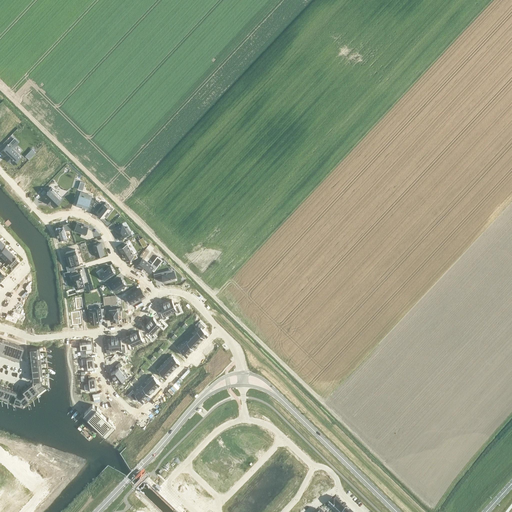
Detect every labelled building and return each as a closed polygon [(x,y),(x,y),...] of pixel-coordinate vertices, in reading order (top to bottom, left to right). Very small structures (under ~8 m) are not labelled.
[(7,144),(1,151),(3,154),(5,156),(10,161),(14,158),(17,160),(20,157),(19,156),(17,154),(15,152),(15,151),(12,149),(13,148),(12,146),(13,145),(14,144),(15,143),(16,142),(16,141),(13,138),(7,144)] [(44,189),(41,192),(43,195),(44,195),(43,196),(44,196),(47,199),(46,200),(50,204),(50,203),(51,203),(54,206),(57,203),(58,204),(58,203),(57,203),(62,198),(62,199),(62,198),(51,188),(47,192),(46,192),(44,189)] [(79,195),(75,205),(88,209),(91,199),(79,195)] [(100,202),(96,208),(98,210),(97,212),(104,217),(105,216),(105,217),(106,217),(111,211),(109,210),(110,209),(112,207),(105,202),(103,204),(100,202)] [(77,223),(74,230),(87,235),(88,238),(93,237),(91,231),(87,229),(88,227),(77,223)] [(59,227),(55,228),(57,233),(57,235),(58,235),(59,240),(67,238),(65,231),(71,229),(69,225),(65,226),(64,224),(59,225),(59,227)] [(122,224),(114,229),(117,233),(116,233),(119,240),(125,236),(126,237),(127,239),(133,235),(131,232),(127,227),(125,228),(125,229),(122,224)] [(97,244),(93,245),(96,257),(104,254),(101,243),(97,244)] [(127,244),(120,248),(126,259),(129,257),(131,260),(137,257),(135,253),(133,255),(127,244)] [(0,254),(1,255),(8,248),(5,246),(0,251),(0,254)] [(8,248),(1,255),(4,258),(11,251),(8,248)] [(75,249),(66,252),(70,266),(67,267),(68,271),(75,269),(74,265),(79,264),(75,249)] [(6,260),(13,253),(11,251),(4,258),(6,260)] [(6,260),(9,263),(16,256),(13,253),(6,260)] [(16,256),(9,263),(13,267),(20,260),(16,256)] [(142,258),(137,265),(142,269),(144,271),(145,271),(148,274),(151,270),(154,271),(163,260),(157,256),(151,264),(142,258)] [(102,268),(96,272),(100,277),(102,276),(105,280),(115,273),(110,266),(104,271),(102,268)] [(73,279),(70,280),(72,285),(75,284),(76,288),(84,286),(80,272),(78,273),(77,270),(71,271),(73,275),(72,275),(73,279)] [(167,271),(161,272),(162,278),(165,277),(166,283),(177,280),(175,272),(168,274),(167,271)] [(112,284),(109,286),(113,292),(116,291),(117,291),(126,285),(121,278),(119,279),(119,278),(117,276),(112,279),(113,279),(114,282),(112,284)] [(140,288),(127,296),(131,303),(138,299),(141,297),(144,295),(140,288)] [(172,300),(166,302),(171,314),(177,311),(178,313),(180,311),(178,306),(175,307),(172,300)] [(163,304),(160,305),(164,312),(161,314),(163,319),(167,318),(166,316),(171,314),(166,302),(166,303),(165,302),(163,303),(163,304)] [(94,310),(89,311),(90,323),(99,322),(98,318),(102,318),(100,307),(94,308),(94,310)] [(110,314),(109,315),(110,319),(111,318),(111,320),(114,320),(114,321),(118,320),(118,314),(121,313),(120,307),(117,308),(110,309),(110,314)] [(80,312),(71,313),(72,325),(81,324),(80,312)] [(149,322),(156,329),(160,325),(163,328),(166,325),(161,321),(159,323),(153,318),(151,320),(149,322)] [(149,322),(145,327),(150,332),(148,335),(153,339),(155,337),(152,334),(156,329),(149,322)] [(195,329),(196,330),(196,329),(204,337),(206,336),(208,334),(203,329),(205,326),(200,322),(198,324),(199,325),(195,329)] [(192,333),(194,335),(200,341),(204,337),(196,329),(196,330),(192,333)] [(139,331),(133,334),(137,343),(138,345),(144,343),(145,344),(147,343),(145,337),(142,339),(139,331)] [(130,335),(127,337),(131,344),(128,345),(130,351),(133,349),(132,346),(137,343),(133,334),(132,334),(130,335)] [(194,335),(190,338),(197,345),(200,341),(194,335)] [(0,338),(0,353),(20,360),(24,347),(0,338)] [(115,339),(114,339),(116,350),(122,349),(122,352),(125,352),(125,346),(122,346),(121,338),(118,338),(115,339)] [(187,342),(193,348),(197,345),(190,338),(187,342)] [(109,348),(106,348),(107,354),(110,354),(110,352),(116,351),(116,350),(114,339),(108,340),(109,348)] [(157,350),(163,344),(161,341),(155,347),(157,350)] [(183,345),(190,352),(193,348),(187,342),(186,341),(183,345)] [(91,342),(79,343),(80,349),(85,348),(86,353),(88,353),(92,353),(91,342)] [(182,344),(178,348),(186,356),(190,352),(183,345),(182,344)] [(172,355),(168,358),(176,366),(180,362),(172,355)] [(93,358),(81,359),(82,365),(87,364),(87,369),(90,369),(94,369),(93,358)] [(168,358),(164,362),(172,370),(176,366),(168,358)] [(117,368),(111,373),(115,378),(125,371),(124,371),(123,371),(120,367),(122,365),(120,362),(115,366),(117,368)] [(164,362),(161,366),(169,374),(172,370),(164,362)] [(161,366),(157,370),(165,378),(169,374),(161,366)] [(125,371),(115,378),(115,379),(116,381),(117,381),(119,383),(125,378),(127,381),(132,377),(130,375),(128,376),(125,371)] [(42,375),(33,376),(33,381),(36,381),(36,383),(42,386),(41,380),(43,380),(42,375)] [(152,375),(148,379),(156,387),(160,383),(152,375)] [(89,384),(84,385),(85,391),(96,390),(95,379),(91,379),(88,379),(89,384)] [(145,382),(144,383),(146,384),(153,390),(156,387),(148,379),(145,382)] [(33,383),(28,387),(34,394),(38,390),(38,389),(42,386),(36,383),(35,384),(34,385),(33,383)] [(143,388),(149,394),(153,390),(146,384),(143,388)] [(138,390),(146,398),(149,394),(143,388),(141,386),(138,390)] [(28,387),(23,391),(25,393),(29,398),(34,394),(28,387)] [(6,388),(3,397),(8,399),(11,390),(6,388)] [(132,392),(130,395),(135,399),(137,397),(142,402),(144,400),(144,399),(146,398),(138,390),(137,389),(133,393),(132,392)] [(11,390),(8,399),(14,401),(16,394),(16,395),(17,392),(11,390)] [(25,393),(21,396),(22,403),(29,398),(25,393)] [(16,394),(14,401),(22,403),(21,396),(16,395),(16,394)] [(93,404),(84,413),(88,417),(86,418),(90,422),(92,421),(96,424),(99,428),(98,429),(102,433),(103,432),(107,435),(115,426),(112,423),(113,422),(109,418),(107,419),(100,412),(101,411),(97,407),(96,408),(93,404)] [(241,430),(241,435),(242,435),(242,439),(252,439),(252,432),(249,432),(249,428),(242,428),(242,430),(241,430)] [(228,432),(222,436),(227,444),(226,445),(228,447),(229,447),(230,448),(234,445),(235,448),(238,446),(235,437),(233,439),(232,438),(231,438),(228,432)] [(263,436),(257,441),(259,443),(264,448),(268,445),(269,446),(272,442),(271,441),(273,440),(268,435),(265,438),(263,436)] [(217,443),(212,448),(216,451),(215,452),(218,455),(219,455),(221,457),(224,454),(225,455),(229,451),(225,447),(223,449),(217,443)] [(284,450),(278,457),(282,460),(288,454),(288,453),(284,450)] [(282,460),(285,463),(292,457),(288,454),(288,453),(288,454),(282,460)] [(292,457),(285,463),(289,467),(295,460),(292,457)] [(201,458),(194,465),(198,468),(204,461),(201,458)] [(295,460),(289,467),(292,470),(298,464),(295,460)] [(204,461),(198,468),(202,471),(208,465),(204,462),(205,461),(204,461)] [(298,464),(292,470),(295,473),(295,474),(296,473),(302,467),(302,466),(302,467),(298,464)] [(208,465),(202,471),(205,475),(211,468),(208,465)] [(296,473),(295,474),(299,477),(306,470),(302,467),(296,473)] [(211,468),(205,475),(209,478),(215,472),(211,468)] [(6,470),(0,476),(3,480),(10,473),(6,470)] [(232,472),(228,476),(235,482),(239,478),(232,472)] [(10,473),(3,480),(7,484),(13,477),(10,473)] [(228,476),(225,480),(231,486),(235,482),(228,476)] [(225,480),(221,483),(227,490),(231,486),(225,480)] [(320,482),(310,492),(314,495),(324,485),(323,485),(323,484),(323,483),(323,482),(322,482),(321,482),(320,482)] [(221,483),(217,487),(223,494),(227,490),(221,483)] [(17,489),(16,489),(20,492),(20,493),(21,492),(21,493),(22,494),(26,490),(21,484),(17,489)] [(246,485),(243,488),(249,495),(252,491),(246,485)] [(287,486),(283,490),(290,496),(290,497),(294,493),(287,486)] [(243,488),(239,492),(246,498),(249,495),(243,488)] [(26,490),(22,494),(27,499),(31,494),(26,490)] [(283,490),(280,494),(286,500),(290,497),(290,496),(283,490)] [(20,493),(17,496),(24,502),(27,499),(22,494),(21,493),(21,492),(20,493)] [(239,492),(236,495),(242,501),(246,498),(239,492)] [(280,494),(276,498),(282,504),(286,500),(280,494)] [(17,496),(13,500),(20,506),(24,502),(17,496)] [(276,498),(272,502),(279,508),(282,504),(276,498)] [(329,505),(328,506),(332,510),(340,502),(335,498),(329,505)] [(13,500),(10,503),(16,510),(20,506),(13,500)] [(272,502),(268,506),(275,511),(279,508),(272,502)] [(340,502),(332,510),(334,511),(337,511),(344,506),(340,502)] [(10,503),(5,508),(9,511),(14,511),(16,510),(10,503)]
